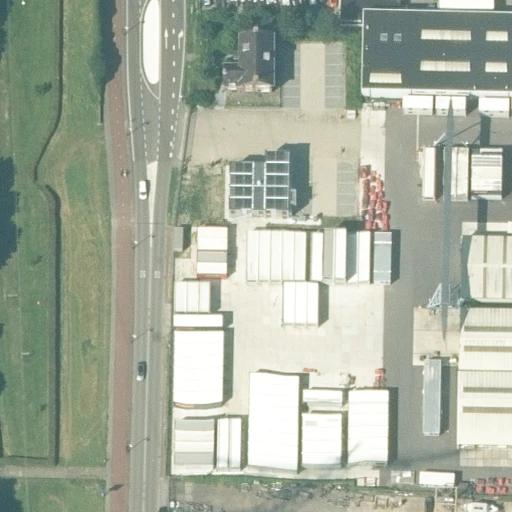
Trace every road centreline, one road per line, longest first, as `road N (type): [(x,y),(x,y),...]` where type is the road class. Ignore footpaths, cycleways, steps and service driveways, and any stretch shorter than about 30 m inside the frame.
road 1 (tertiary): [(142,511),(148,0)]
road 2 (unknown): [(344,143),(372,209),(388,450),(435,465),(511,468)]
road 3 (unknown): [(152,134),(344,143)]
road 4 (unknown): [(344,143),(421,117),(511,114)]
